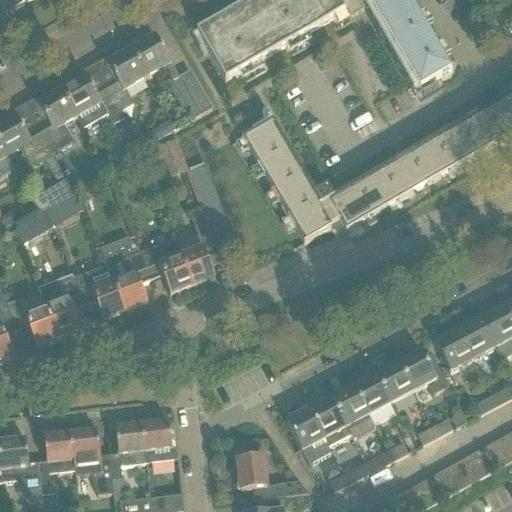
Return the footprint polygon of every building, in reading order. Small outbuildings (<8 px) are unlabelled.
[(0,0),(0,16),(2,19),(26,5),(22,0),(0,0)] [(63,0),(71,11),(85,0),(63,0)] [(273,56),(297,43),(272,0),(257,0),(245,7),(273,56)] [(272,0),(297,43),(321,29),(304,0),(272,0)] [(304,0),(321,29),(345,15),(336,0),(304,0)] [(336,0),(345,15),(346,14),(350,21),(364,13),(361,8),(356,0),(336,0)] [(379,38),(414,18),(403,0),(374,0),(361,8),(364,13),(379,38)] [(249,70),(273,56),(245,7),(221,21),(249,70)] [(422,33),(414,18),(379,38),(396,68),(433,47),(424,32),(422,33)] [(225,84),(249,70),(221,21),(196,35),(225,84)] [(155,41),(130,55),(146,82),(162,73),(169,87),(168,88),(185,118),(189,125),(211,112),(189,74),(177,81),(170,68),(155,41)] [(414,99),(450,78),(433,47),(396,68),(414,99)] [(115,109),(126,102),(122,96),(146,82),(130,55),(106,69),(114,83),(104,89),(115,109)] [(93,95),(85,81),(61,95),(76,122),(82,132),(107,118),(111,124),(121,118),(115,109),(104,89),(93,95)] [(74,180),(59,155),(73,147),(63,130),(76,122),(61,95),(36,109),(44,123),(34,129),(75,200),(76,199),(76,200),(88,192),(80,177),(74,180)] [(502,145),(511,139),(511,104),(486,119),(502,145)] [(476,160),(502,145),(486,119),(461,134),(476,160)] [(23,135),(15,121),(0,129),(0,150),(7,162),(20,155),(29,172),(43,164),(57,188),(30,203),(34,210),(40,219),(40,220),(44,217),(45,218),(56,212),(58,210),(75,200),(34,129),(23,135)] [(170,125),(136,145),(141,154),(176,134),(170,125)] [(285,154),(269,128),(274,126),(273,125),(241,143),(242,144),(258,170),(285,154)] [(450,175),(476,160),(461,134),(435,149),(450,175)] [(158,149),(168,181),(188,174),(178,143),(158,149)] [(136,145),(101,164),(106,174),(141,154),(136,145)] [(424,190),(450,175),(435,149),(409,164),(424,190)] [(0,181),(13,174),(7,162),(0,150),(0,181)] [(273,196),(300,180),(285,154),(258,170),(273,196)] [(398,205),(424,190),(409,164),(383,179),(398,205)] [(231,251),(200,170),(204,169),(204,168),(189,173),(189,174),(190,174),(221,255),(220,256),(235,251),(235,250),(231,251)] [(372,221),(398,205),(383,179),(357,194),(372,221)] [(288,222),(315,206),(300,180),(273,196),(288,222)] [(339,224),(330,209),(328,205),(333,202),(327,191),(315,198),(322,208),(318,211),(329,230),(339,224)] [(346,236),(372,221),(357,194),(330,209),(339,224),(346,236)] [(83,212),(76,200),(76,199),(75,200),(58,210),(65,222),(83,212)] [(304,248),(331,232),(329,230),(318,211),(315,206),(288,222),(304,248)] [(56,212),(45,218),(52,231),(63,225),(56,212)] [(210,239),(201,214),(189,219),(197,240),(175,248),(192,292),(215,283),(207,263),(219,259),(211,239),(210,239)] [(0,230),(2,234),(15,226),(9,216),(0,221),(0,230)] [(52,231),(45,218),(44,217),(40,220),(40,219),(14,234),(22,249),(23,248),(28,246),(52,231)] [(123,247),(132,243),(126,230),(117,233),(123,247)] [(192,292),(175,248),(174,244),(140,257),(151,285),(162,280),(170,300),(192,292)] [(126,262),(107,270),(113,288),(125,318),(147,309),(140,289),(151,285),(140,257),(126,262)] [(88,282),(75,287),(84,311),(95,307),(103,327),(125,318),(113,288),(107,270),(86,278),(88,282)] [(72,280),(38,293),(41,300),(58,344),(80,335),(72,315),(84,311),(75,287),(72,280)] [(0,365),(13,361),(5,341),(16,336),(6,308),(0,294),(0,365)] [(58,344),(41,300),(22,308),(20,303),(6,308),(16,336),(28,332),(35,352),(58,344)] [(511,306),(501,312),(511,332),(511,306)] [(502,366),(511,360),(511,332),(501,312),(479,324),(494,353),(502,366)] [(472,365),(494,353),(479,324),(457,336),(472,365)] [(450,377),(472,365),(457,336),(434,348),(450,377)] [(434,381),(430,373),(420,356),(398,368),(413,397),(427,390),(432,399),(447,391),(440,378),(434,381)] [(391,409),(413,397),(398,368),(375,380),(391,409)] [(371,419),(391,409),(375,380),(353,391),(369,421),(371,419)] [(353,391),(331,403),(346,433),(350,440),(351,440),(354,444),(374,434),(372,429),(373,429),(369,421),(353,391)] [(496,410),(511,402),(506,392),(491,400),(496,410)] [(481,418),(496,410),(491,400),(475,408),(481,418)] [(328,452),(350,440),(331,403),(309,415),(324,444),(328,452)] [(309,415),(286,427),(295,445),(301,456),(302,456),(308,470),(319,464),(331,458),(328,452),(324,444),(309,415)] [(371,419),(369,421),(373,429),(387,455),(392,465),(407,458),(402,447),(396,451),(394,447),(392,448),(386,446),(377,430),(376,429),(371,419)] [(437,442),(452,434),(446,424),(432,432),(437,442)] [(156,429),(153,426),(146,427),(143,430),(142,430),(146,467),(175,464),(176,465),(177,464),(176,455),(172,452),(169,427),(156,429)] [(112,485),(121,484),(120,471),(146,468),(146,467),(142,430),(115,434),(118,459),(109,460),(112,485)] [(422,450),(437,442),(432,432),(416,440),(422,450)] [(100,461),(97,436),(70,439),(73,465),(74,476),(75,482),(89,480),(97,501),(113,499),(111,485),(112,485),(109,460),(100,461)] [(41,501),(51,499),(49,479),(74,476),(73,465),(70,439),(43,442),(46,466),(37,468),(41,501)] [(510,466),(511,465),(511,446),(508,439),(498,445),(510,466)] [(37,468),(28,469),(26,444),(0,446),(0,463),(1,475),(3,487),(17,485),(19,498),(34,511),(41,511),(42,511),(41,501),(37,468)] [(500,472),(510,466),(498,445),(487,451),(500,472)] [(490,478),(500,472),(487,451),(477,456),(490,478)] [(377,473),(392,465),(387,455),(372,463),(377,473)] [(480,484),(490,478),(477,456),(468,462),(480,484)] [(469,489),(480,484),(468,462),(457,468),(469,489)] [(263,463),(237,466),(240,495),(252,494),(254,506),(276,504),(274,491),(266,492),(265,483),(263,463)] [(459,495),(469,489),(457,468),(447,473),(459,495)] [(348,489),(363,481),(357,471),(343,479),(348,489)] [(449,501),(459,495),(447,473),(436,479),(449,501)] [(333,498),(348,489),(343,479),(327,487),(333,498)] [(438,507),(449,501),(436,479),(426,485),(438,507)] [(429,511),(438,507),(426,485),(417,490),(429,511)] [(298,487),(274,490),(274,491),(276,504),(308,500),(308,499),(300,487),(298,487)] [(415,511),(428,511),(429,511),(417,490),(406,496),(415,511)] [(402,511),(415,511),(406,496),(396,501),(402,511)] [(309,511),(308,500),(276,504),(276,511),(309,511)] [(389,511),(402,511),(396,501),(386,507),(389,511)] [(165,511),(164,502),(149,504),(150,511),(165,511)]
